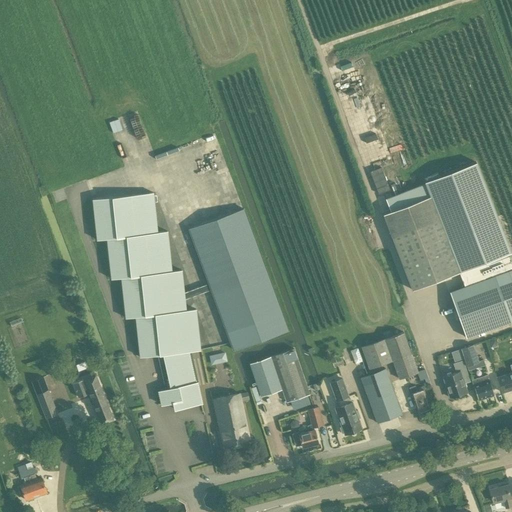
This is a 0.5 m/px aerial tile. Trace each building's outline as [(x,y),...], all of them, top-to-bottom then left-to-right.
[(114,132),(123,128),(119,118),(110,122),(114,132)] [(464,286),(511,270),(511,265),(508,254),(510,253),(498,221),(476,162),(424,182),(430,196),(459,272),(464,286)] [(371,170),(379,193),(391,189),(382,166),(371,170)] [(396,180),(389,183),(394,194),(400,191),(396,180)] [(195,378),(190,351),(200,350),(196,309),(186,310),(185,299),(184,292),(182,270),(172,271),(167,231),(157,232),(153,192),(92,199),(97,240),(107,239),(111,279),(121,278),(125,318),(135,317),(139,357),(158,355),(165,386),(157,388),(161,405),(172,403),(173,409),(202,402),(196,378),(195,378)] [(412,290),(459,272),(430,196),(383,214),(412,290)] [(288,330),(244,209),(189,229),(209,283),(184,292),(185,299),(211,290),(233,350),(288,330)] [(466,340),(511,322),(511,270),(464,286),(449,292),(466,340)] [(385,338),(377,341),(361,347),(369,368),(392,360),(399,379),(417,372),(403,332),(391,336),(389,331),(383,333),(385,338)] [(478,362),(473,344),(461,348),(466,365),(478,362)] [(359,347),(351,349),(356,363),(363,360),(359,347)] [(251,362),(249,363),(260,396),(281,389),(286,402),(309,394),(293,348),(251,362)] [(227,352),(210,354),(212,363),(228,361),(227,352)] [(453,363),(456,372),(442,376),(449,398),(468,392),(465,383),(470,381),(463,360),(453,363)] [(84,361),(76,364),(78,371),(87,368),(84,361)] [(502,393),(511,389),(511,361),(495,367),(498,377),(497,378),(502,393)] [(385,368),(360,377),(377,423),(401,414),(385,368)] [(425,370),(417,372),(420,380),(424,379),(428,377),(425,370)] [(89,376),(106,422),(113,419),(96,373),(89,376)] [(478,400),(494,395),(487,375),(471,380),(478,400)] [(101,424),(106,422),(89,376),(83,378),(83,379),(73,383),(78,397),(89,393),(101,424)] [(342,377),(330,381),(337,400),(348,395),(342,377)] [(46,384),(34,389),(48,425),(60,420),(46,384)] [(417,392),(415,386),(409,388),(418,412),(430,408),(423,389),(417,392)] [(241,402),(249,399),(247,393),(240,394),(240,393),(213,399),(224,449),(250,443),(241,402)] [(352,401),(335,407),(344,434),(362,428),(352,401)] [(299,434),(298,432),(292,434),(295,446),(301,444),(302,447),(318,443),(313,427),(323,424),(318,406),(307,409),(311,424),(307,426),(309,431),(299,434)] [(27,470),(36,496),(46,493),(41,478),(36,480),(34,474),(36,473),(34,467),(27,470)] [(36,496),(27,470),(19,473),(21,479),(23,478),(25,483),(20,485),(26,500),(36,496)] [(506,507),(511,505),(511,500),(511,498),(511,497),(509,484),(491,489),(494,502),(504,499),(506,507)]
